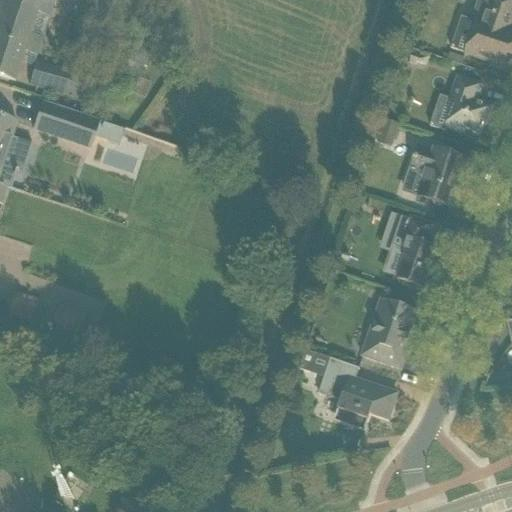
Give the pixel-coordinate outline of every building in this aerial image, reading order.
[(2,0),(0,7),(0,77),(14,83),(24,53),(35,57),(41,39),(30,35),(37,14),(48,17),(54,0),(2,0)] [(492,67),(511,74),(511,70),(511,31),(510,31),(511,25),(511,0),(480,0),(473,23),(476,24),(465,55),(493,65),(492,67)] [(101,56),(142,75),(151,54),(110,35),(101,56)] [(408,65),(416,67),(417,63),(427,66),(430,57),(413,52),(408,65)] [(449,54),(447,62),(461,67),(464,59),(449,54)] [(29,86),(85,102),(91,81),(35,65),(29,86)] [(445,128),(464,135),(465,131),(480,136),(484,125),(488,126),(494,107),(477,102),(482,86),(463,80),(458,78),(450,101),(454,102),(445,128)] [(33,131),(89,149),(98,123),(41,104),(33,131)] [(0,117),(0,187),(9,191),(14,176),(0,171),(0,170),(11,138),(16,123),(1,118),(0,117)] [(376,144),(392,149),(399,124),(383,120),(376,144)] [(413,170),(405,193),(419,198),(433,203),(452,209),(460,185),(464,187),(472,163),(453,157),(435,151),(433,154),(418,149),(411,169),(413,170)] [(393,253),(387,269),(389,273),(398,277),(397,280),(404,283),(423,289),(432,263),(438,265),(442,251),(427,246),(433,226),(414,220),(411,219),(400,252),(397,251),(393,253)] [(7,314),(29,322),(37,301),(15,293),(7,314)] [(381,301),(362,358),(379,364),(398,370),(403,356),(406,357),(414,335),(411,334),(418,314),(399,307),(381,301)] [(44,334),(39,344),(87,364),(91,354),(44,334)] [(310,374),(316,355),(305,352),(299,371),(310,374)] [(334,423),(364,433),(370,416),(388,422),(397,395),(355,381),(359,370),(330,360),(319,395),(341,402),(334,423)]
